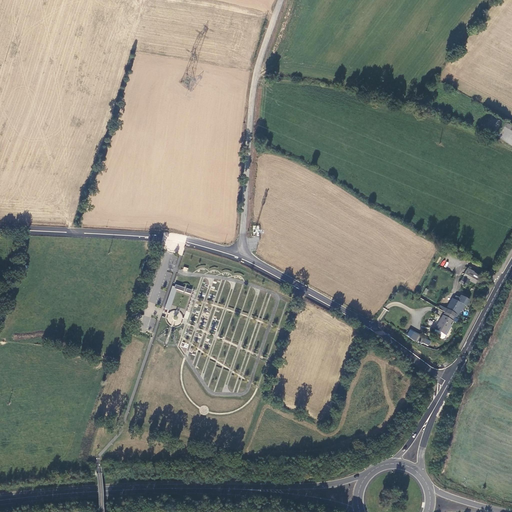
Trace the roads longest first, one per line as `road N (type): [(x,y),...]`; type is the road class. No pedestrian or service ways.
road 1 (unclassified): [(280,0),(252,89),(239,253)]
road 2 (unclassified): [(239,253),(373,327),(448,382)]
road 3 (unclassified): [(0,226),(157,235),(239,253)]
road 4 (primary): [(241,489),(0,499)]
road 5 (secondary): [(448,382),(511,265)]
road 6 (primary): [(366,474),(241,489)]
